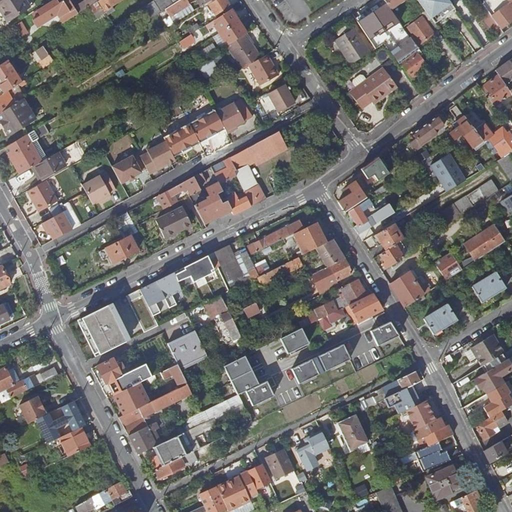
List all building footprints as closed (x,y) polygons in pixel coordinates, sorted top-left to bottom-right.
[(0,0),(0,9),(7,21),(28,8),(23,0),(0,0)] [(65,5),(73,18),(78,15),(68,0),(55,0),(37,11),(43,20),(65,5)] [(103,11),(111,6),(107,0),(99,0),(97,2),(103,11)] [(155,0),(134,14),(141,24),(171,5),(174,4),(173,3),(178,0),(155,0)] [(185,0),(193,12),(207,2),(210,0),(185,0)] [(217,18),(230,10),(231,9),(226,1),(223,2),(221,0),(210,0),(207,2),(217,18)] [(382,0),(389,9),(401,0),(382,0)] [(416,0),(425,12),(431,20),(451,5),(447,0),(416,0)] [(503,28),(511,21),(511,0),(506,0),(496,8),(490,0),(489,0),(483,5),(483,6),(492,18),(494,17),(503,28)] [(177,2),(174,4),(171,5),(176,12),(181,9),(177,2)] [(372,39),(397,22),(385,5),(360,22),(372,39)] [(498,39),(504,34),(492,18),(483,6),(477,11),(498,39)] [(226,40),(228,44),(246,33),(239,25),(230,10),(217,18),(213,20),(215,24),(213,26),(224,42),(226,40)] [(434,35),(440,31),(433,22),(431,20),(425,12),(422,15),(427,22),(426,23),(434,35)] [(411,39),(417,47),(434,35),(426,23),(422,19),(408,29),(413,37),(411,39)] [(21,37),(29,32),(23,20),(15,25),(21,37)] [(335,41),(351,66),(369,54),(353,30),(335,41)] [(192,33),(180,41),(185,48),(197,40),(192,33)] [(228,44),(225,46),(227,49),(241,69),(247,66),(260,58),(249,42),(251,40),(246,33),(228,44)] [(411,39),(390,54),(411,81),(429,68),(415,49),(417,47),(411,39)] [(227,49),(225,46),(215,59),(198,69),(205,79),(219,71),(215,63),(217,62),(227,49)] [(43,68),(52,62),(42,48),(35,52),(41,61),(38,62),(43,68)] [(267,55),(260,58),(247,66),(260,87),(279,77),(267,55)] [(511,58),(495,71),(498,76),(505,86),(508,84),(511,80),(511,58)] [(0,89),(3,94),(20,84),(5,62),(0,65),(0,89)] [(383,69),(366,81),(363,77),(360,77),(354,82),(353,84),(356,89),(350,94),(362,110),(372,103),(372,104),(387,93),(388,95),(398,88),(383,69)] [(509,91),(505,86),(498,76),(480,88),(498,113),(500,111),(498,109),(501,107),(498,104),(511,95),(509,91)] [(294,104),(284,85),(267,94),(278,113),(294,104)] [(387,93),(372,104),(374,106),(388,95),(387,93)] [(223,129),(226,133),(233,130),(232,127),(251,117),(239,99),(214,113),(223,129)] [(4,129),(5,130),(30,114),(21,100),(10,107),(0,113),(0,122),(0,123),(0,124),(3,129),(4,129)] [(0,113),(10,107),(6,101),(1,103),(0,101),(0,100),(0,113)] [(474,130),(455,106),(449,110),(457,122),(452,126),(453,127),(454,130),(449,134),(454,140),(462,134),(472,148),(481,140),(474,130)] [(143,125),(133,109),(129,111),(139,128),(143,125)] [(196,119),(188,123),(198,143),(206,138),(205,136),(214,131),(215,134),(223,129),(214,113),(213,110),(205,114),(206,117),(197,121),(196,119)] [(30,114),(5,130),(9,137),(34,121),(30,114)] [(442,126),(434,115),(410,132),(420,146),(435,135),(434,132),(442,126)] [(171,132),(162,137),(165,141),(173,157),(182,152),(180,149),(189,145),(190,147),(198,143),(188,123),(179,128),(180,131),(172,135),(171,132)] [(511,151),(511,142),(510,140),(511,138),(507,132),(505,134),(501,129),(491,136),(483,124),(474,130),(481,140),(493,155),(497,152),(501,159),(507,155),(511,151)] [(48,133),(43,125),(33,131),(38,139),(48,133)] [(33,167),(46,159),(35,141),(38,139),(33,131),(4,148),(19,175),(33,167)] [(284,145),(277,132),(229,158),(231,162),(233,166),(235,171),(284,145)] [(173,157),(165,141),(154,146),(153,143),(145,148),(147,152),(140,156),(146,168),(149,174),(174,159),(173,157)] [(63,159),(59,152),(46,159),(33,167),(41,180),(64,167),(60,160),(63,159)] [(140,156),(138,153),(111,167),(121,183),(141,172),(140,171),(146,168),(140,156)] [(449,155),(430,166),(442,186),(460,175),(449,155)] [(511,181),(511,161),(507,155),(501,159),(497,161),(511,182),(511,181)] [(376,158),(360,170),(367,180),(373,175),(377,181),(387,173),(376,158)] [(227,163),(225,160),(210,168),(214,175),(233,166),(231,162),(227,163)] [(233,172),(235,171),(233,166),(214,175),(215,178),(217,183),(218,185),(236,177),(235,175),(233,172)] [(214,175),(210,168),(192,177),(197,187),(215,178),(214,175)] [(246,169),(235,175),(236,177),(243,192),(254,186),(246,169)] [(86,192),(92,203),(102,196),(103,198),(110,194),(109,191),(114,187),(105,170),(82,186),(86,192)] [(197,187),(192,177),(154,198),(156,203),(157,204),(186,188),(190,195),(196,192),(199,190),(197,187)] [(364,188),(359,179),(347,186),(349,189),(343,193),(345,197),(337,202),(343,212),(365,198),(360,191),(364,188)] [(45,181),(26,192),(38,212),(56,202),(45,181)] [(497,192),(491,181),(435,217),(436,219),(442,227),(497,192)] [(196,192),(190,195),(188,197),(203,224),(231,211),(226,202),(221,204),(217,194),(221,192),(218,185),(217,183),(205,189),(209,197),(206,198),(205,197),(200,199),(196,192)] [(251,207),(265,200),(257,185),(243,192),(251,207)] [(388,192),(384,186),(374,192),(378,199),(388,192)] [(360,191),(365,198),(369,195),(364,188),(360,191)] [(233,216),(251,207),(243,192),(236,196),(234,193),(224,198),(226,202),(231,211),(233,216)] [(507,197),(499,203),(503,210),(505,208),(508,213),(511,211),(511,210),(511,197),(509,200),(507,197)] [(184,198),(182,199),(187,210),(190,209),(184,198)] [(374,211),(368,200),(348,213),(357,227),(354,229),(358,235),(393,213),(388,205),(386,206),(384,204),(374,211)] [(66,210),(41,224),(45,231),(47,230),(49,233),(53,239),(80,224),(71,208),(66,210)] [(164,239),(191,226),(182,209),(155,222),(164,239)] [(326,243),(316,223),(298,232),(295,233),(306,253),(319,246),(326,243)] [(298,232),(294,224),(263,239),(253,244),(252,245),(247,247),(248,250),(245,251),(248,256),(295,233),(298,232)] [(403,240),(393,224),(370,237),(378,246),(381,244),(385,251),(394,245),(403,240)] [(434,264),(445,281),(504,242),(492,225),(462,245),(470,258),(456,263),(450,253),(434,264)] [(112,263),(137,251),(129,237),(105,248),(112,263)] [(343,259),(332,240),(326,243),(319,246),(323,252),(325,251),(329,257),(323,261),(327,267),(343,259)] [(246,282),(234,258),(228,245),(213,253),(220,266),(231,290),(246,282)] [(403,258),(394,245),(385,251),(379,254),(384,262),(382,264),(385,270),(388,268),(403,258)] [(258,277),(250,260),(248,256),(245,251),(244,249),(239,252),(241,255),(234,258),(246,282),(256,278),(258,277)] [(220,266),(213,253),(206,256),(213,269),(217,267),(220,266)] [(301,266),(297,257),(258,277),(256,278),(260,286),(301,266)] [(350,274),(343,259),(327,267),(326,268),(310,276),(317,290),(335,281),(350,274)] [(5,273),(1,266),(0,266),(0,289),(10,285),(12,281),(8,274),(5,273)] [(408,272),(389,285),(404,308),(417,299),(422,296),(430,291),(424,283),(421,285),(417,278),(414,281),(408,272)] [(471,287),(481,303),(505,288),(495,272),(471,287)] [(181,291),(173,273),(125,296),(144,333),(157,326),(152,316),(159,313),(155,303),(163,299),(168,309),(176,305),(171,295),(181,291)] [(367,296),(357,280),(340,289),(348,305),(367,296)] [(338,286),(335,281),(317,290),(320,295),(338,286)] [(342,308),(353,325),(358,322),(381,310),(371,294),(367,296),(342,308)] [(219,296),(212,299),(203,304),(212,321),(215,320),(216,322),(215,326),(225,345),(240,337),(236,329),(233,322),(230,316),(229,315),(219,296)] [(336,311),(332,301),(304,315),(306,320),(304,321),(306,325),(317,320),(319,319),(336,311)] [(5,303),(0,304),(0,324),(11,321),(5,303)] [(112,315),(116,313),(111,303),(107,305),(112,315)] [(259,312),(255,303),(243,309),(247,318),(259,312)] [(99,355),(125,342),(119,330),(123,328),(116,313),(112,315),(107,305),(81,318),(85,328),(81,330),(90,348),(94,346),(99,355)] [(447,305),(423,320),(433,335),(457,320),(447,305)] [(343,316),(339,309),(336,311),(319,319),(317,320),(322,331),(333,326),(331,322),(343,316)] [(85,328),(81,318),(76,320),(81,330),(85,328)] [(238,319),(233,322),(236,329),(241,326),(238,319)] [(392,319),(371,329),(379,345),(400,335),(392,319)] [(164,331),(168,341),(195,330),(191,320),(164,331)] [(119,330),(125,342),(129,340),(123,328),(119,330)] [(307,344),(300,329),(278,339),(286,354),(307,344)] [(175,341),(167,345),(176,365),(178,369),(206,355),(194,332),(186,336),(188,340),(177,345),(175,341)] [(186,336),(175,341),(177,345),(188,340),(186,336)] [(501,354),(491,337),(463,354),(469,363),(474,359),(479,368),(501,354)] [(345,343),(292,365),(298,381),(352,360),(345,343)] [(94,346),(90,348),(95,357),(99,355),(94,346)] [(222,366),(236,395),(238,394),(257,385),(243,356),(223,366),(222,366)] [(112,359),(96,367),(105,384),(121,376),(118,371),(123,368),(120,363),(116,365),(112,359)] [(178,369),(176,365),(151,376),(153,380),(158,378),(159,380),(162,379),(162,380),(172,375),(177,385),(169,389),(171,393),(186,385),(183,380),(178,369)] [(43,381),(56,375),(52,367),(39,373),(43,381)] [(0,401),(0,402),(32,387),(27,377),(12,385),(4,368),(0,369),(0,401)] [(419,382),(414,372),(381,388),(384,395),(382,396),(383,399),(411,385),(419,382)] [(123,380),(126,388),(137,383),(140,382),(136,374),(123,380)] [(471,382),(467,375),(456,382),(460,389),(471,382)] [(126,388),(113,395),(123,416),(147,404),(137,383),(126,388)] [(482,408),(488,418),(501,411),(511,404),(511,403),(506,394),(508,392),(503,384),(486,394),(491,403),(482,408)] [(147,427),(142,417),(190,394),(190,392),(186,385),(171,393),(147,404),(123,416),(118,418),(127,436),(147,427)] [(405,410),(420,403),(411,385),(383,399),(388,408),(393,406),(397,414),(399,413),(405,410)] [(236,395),(226,400),(231,410),(243,404),(238,394),(236,395)] [(26,423),(44,414),(35,396),(18,405),(26,423)] [(206,410),(199,397),(193,400),(200,413),(206,410)] [(85,419),(75,399),(51,411),(56,420),(70,413),(75,424),(85,419)] [(231,410),(226,400),(206,410),(200,413),(181,422),(185,432),(231,410)] [(434,420),(425,401),(420,403),(405,410),(409,419),(414,429),(415,429),(433,421),(434,420)] [(409,419),(405,410),(399,413),(404,422),(409,419)] [(493,434),(490,429),(496,426),(497,428),(507,422),(501,411),(488,418),(475,426),(483,440),(493,434)] [(364,435),(355,415),(343,420),(336,423),(349,451),(367,443),(364,435)] [(439,418),(434,420),(433,421),(415,429),(414,429),(412,430),(418,442),(425,439),(428,446),(437,442),(447,437),(452,435),(447,425),(444,426),(439,418)] [(156,441),(151,432),(158,429),(155,423),(147,427),(127,436),(137,455),(154,447),(167,440),(165,437),(156,441)] [(67,456),(75,452),(88,446),(79,427),(58,438),(67,456)] [(324,439),(320,431),(306,438),(309,444),(293,451),(299,463),(300,462),(304,469),(315,463),(312,456),(314,455),(313,454),(328,447),(327,445),(324,439)] [(189,453),(180,434),(167,440),(154,447),(162,466),(179,458),(189,453)] [(324,439),(327,445),(333,442),(330,436),(324,439)] [(505,453),(502,446),(511,440),(509,436),(483,451),(489,462),(505,453)] [(441,450),(437,442),(428,446),(413,452),(422,472),(449,459),(445,451),(442,452),(439,454),(438,451),(441,450)] [(293,471),(283,450),(265,458),(275,479),(293,471)] [(196,460),(192,451),(189,453),(179,458),(183,466),(196,460)] [(183,466),(179,458),(162,466),(155,469),(159,478),(183,466)] [(269,482),(261,465),(246,471),(255,489),(269,482)] [(451,467),(425,478),(434,500),(451,493),(450,490),(460,486),(451,467)] [(238,476),(248,498),(257,493),(256,492),(255,489),(246,471),(237,475),(238,476)] [(238,476),(215,486),(216,487),(226,508),(227,511),(249,501),(248,498),(238,476)] [(131,496),(128,490),(125,492),(119,481),(105,489),(111,500),(114,506),(131,496)] [(400,511),(389,486),(374,493),(382,511),(400,511)] [(217,511),(226,508),(216,487),(198,495),(203,506),(205,511),(217,511)] [(271,497),(267,487),(256,492),(257,493),(261,501),(271,497)] [(111,500),(105,489),(74,506),(76,511),(82,511),(93,506),(95,508),(111,500)] [(472,511),(477,510),(474,504),(479,501),(475,491),(460,498),(466,511),(472,511)] [(122,511),(136,504),(133,500),(120,507),(122,511)]
